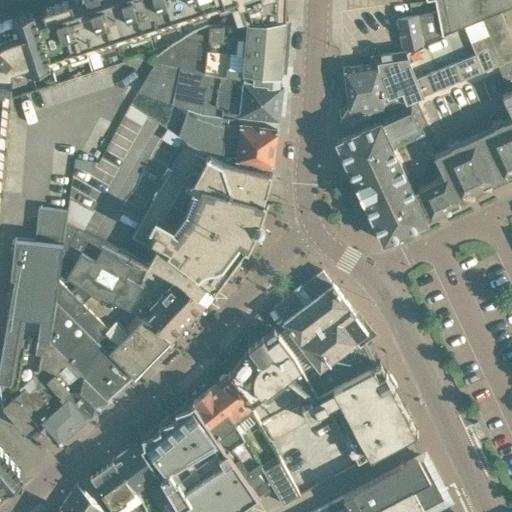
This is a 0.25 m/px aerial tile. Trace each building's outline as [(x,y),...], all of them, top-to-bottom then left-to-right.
[(0,0),(0,493),(5,489),(4,489),(7,487),(8,487),(12,484),(11,483),(21,475),(21,476),(25,472),(21,467),(20,467),(11,457),(11,456),(9,454),(0,444),(0,214),(7,129),(9,128),(127,90),(144,58),(156,35),(207,19),(214,19),(213,9),(220,7),(221,23),(247,21),(268,19),(286,17),(286,0),(0,0)] [(511,0),(435,0),(438,10),(442,32),(442,34),(482,18),(501,10),(511,6),(511,5),(511,0)] [(511,58),(511,36),(511,34),(501,10),(482,18),(488,33),(471,40),(476,53),(454,62),(417,77),(407,50),(406,50),(406,49),(404,50),(379,53),(371,55),(372,61),(348,65),(348,64),(343,65),(344,74),(346,74),(346,76),(345,76),(347,96),(348,96),(349,104),(340,108),(342,121),(344,121),(344,125),(352,124),(376,115),(374,111),(384,109),(384,105),(388,105),(390,109),(498,65),(511,58)] [(442,32),(438,10),(418,14),(397,18),(404,50),(406,49),(406,50),(407,50),(423,43),(423,40),(442,32)] [(283,74),(288,17),(286,17),(268,19),(247,21),(221,23),(210,24),(208,24),(194,30),(172,43),(152,58),(157,60),(229,75),(229,74),(246,77),(245,78),(268,81),(264,84),(283,86),(283,83),(279,83),(280,73),(283,74)] [(511,58),(498,65),(510,90),(503,93),(511,113),(511,117),(434,154),(444,175),(414,190),(428,220),(461,204),(458,199),(511,173),(511,58)] [(229,75),(157,60),(155,63),(138,90),(188,108),(203,113),(233,116),(234,112),(279,117),(283,86),(264,84),(268,81),(245,78),(246,77),(229,74),(229,75)] [(125,116),(141,123),(147,111),(131,104),(125,116)] [(393,145),(407,138),(423,131),(412,106),(337,140),(384,241),(428,220),(414,190),(393,145)] [(233,116),(203,113),(188,108),(179,135),(187,139),(186,140),(200,149),(222,159),(244,161),(266,164),(273,165),(278,129),(241,124),(232,122),(233,116)] [(272,174),(272,173),(272,172),(265,170),(266,164),(244,161),(222,159),(200,149),(186,140),(132,235),(156,248),(148,263),(180,280),(179,281),(206,301),(207,300),(207,299),(215,289),(217,288),(216,287),(225,275),(225,276),(226,275),(226,274),(229,270),(230,270),(231,269),(230,268),(239,257),(240,257),(241,256),(240,255),(248,245),(249,246),(250,245),(249,244),(256,231),(257,230),(261,219),(262,219),(262,217),(266,203),(267,203),(267,201),(265,201),(267,190),(268,190),(268,189),(268,188),(271,174),(272,174)] [(76,157),(72,183),(86,185),(87,176),(90,177),(93,160),(76,157)] [(68,209),(39,206),(36,239),(15,237),(4,343),(0,363),(0,388),(3,404),(3,405),(25,430),(38,419),(56,438),(63,439),(109,397),(108,396),(50,338),(51,323),(25,319),(34,267),(59,270),(64,242),(68,243),(78,226),(67,220),(68,209)] [(148,263),(122,248),(78,226),(68,243),(64,242),(59,270),(106,304),(111,297),(152,318),(172,337),(206,301),(179,281),(180,280),(148,263)] [(294,291),(274,306),(284,319),(319,366),(308,375),(319,394),(376,363),(365,342),(373,336),(354,312),(356,311),(333,282),(323,269),(303,284),(302,282),(293,289),(294,291)] [(135,373),(172,337),(152,318),(111,297),(106,304),(59,270),(55,297),(135,373)] [(134,373),(135,373),(55,297),(51,323),(50,338),(108,396),(111,394),(111,393),(116,388),(118,389),(126,381),(125,380),(131,375),(134,373)] [(230,370),(228,371),(255,408),(271,439),(321,413),(319,410),(326,407),(328,405),(330,409),(359,462),(409,435),(418,430),(417,429),(416,430),(415,427),(416,427),(395,387),(393,387),(392,386),(394,385),(386,370),(385,371),(380,363),(377,364),(376,363),(319,394),(308,375),(295,352),(279,332),(278,333),(274,328),(265,335),(264,334),(248,345),(230,370)] [(228,371),(211,386),(236,422),(255,408),(228,371)] [(210,385),(193,398),(194,401),(222,439),(233,455),(235,454),(247,447),(249,445),(236,422),(211,386),(210,385)] [(144,443),(141,445),(158,472),(159,470),(181,509),(182,511),(232,511),(240,508),(259,495),(245,473),(233,455),(222,439),(194,401),(188,404),(178,408),(176,408),(177,414),(172,417),(161,421),(160,421),(160,427),(155,430),(144,434),(142,435),(144,443)] [(129,446),(114,457),(135,487),(147,479),(155,494),(153,495),(163,511),(176,511),(181,509),(159,470),(158,472),(141,445),(138,440),(135,442),(136,446),(132,449),(129,447),(129,446)] [(279,453),(260,464),(275,488),(283,503),(301,493),(280,455),(279,453)] [(427,511),(424,505),(443,495),(423,456),(420,458),(419,455),(370,480),(309,511),(427,511)] [(92,472),(91,473),(115,507),(113,511),(114,511),(117,509),(119,511),(148,511),(142,498),(135,488),(135,487),(114,457),(112,458),(114,460),(93,474),(92,472)] [(260,464),(245,473),(259,495),(263,492),(265,495),(275,488),(260,464)] [(77,482),(60,506),(66,511),(119,511),(117,509),(114,511),(113,511),(112,511),(106,511),(78,483),(77,482)]
